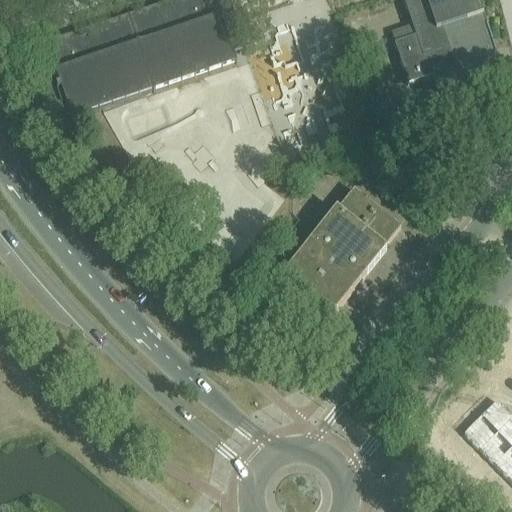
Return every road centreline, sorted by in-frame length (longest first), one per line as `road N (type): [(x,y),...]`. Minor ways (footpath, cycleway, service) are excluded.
road 1 (secondary): [(277,455),(115,307),(0,156)]
road 2 (secondary): [(0,222),(128,368),(254,479)]
road 3 (unclassified): [(511,184),(364,363),(309,451)]
road 4 (unclassified): [(343,479),(511,276)]
